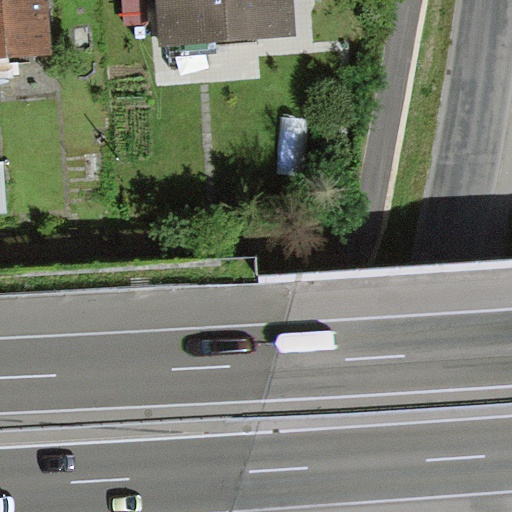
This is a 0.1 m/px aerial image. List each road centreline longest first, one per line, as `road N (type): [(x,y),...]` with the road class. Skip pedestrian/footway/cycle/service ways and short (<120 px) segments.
road 1 (motorway): [(0,485),(511,454)]
road 2 (motorway): [(511,348),(0,377)]
road 3 (unclassified): [(380,511),(452,241)]
road 4 (residential): [(452,241),(495,0)]
